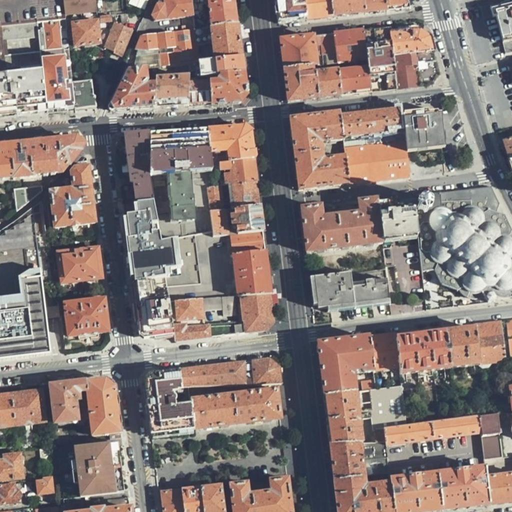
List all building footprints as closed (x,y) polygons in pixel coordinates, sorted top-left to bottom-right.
[(0,0),(0,29),(41,25),(67,22),(66,15),(64,0),(0,0)] [(64,0),(66,15),(98,11),(96,0),(64,0)] [(160,0),(151,19),(157,23),(183,19),(193,18),(190,0),(160,0)] [(199,0),(190,0),(193,18),(194,31),(204,30),(199,0)] [(238,26),(234,0),(207,0),(211,29),(238,26)] [(274,0),(275,1),(278,25),(306,21),(304,0),(274,0)] [(304,0),(306,21),(325,19),(333,18),(330,0),(304,0)] [(330,0),(333,18),(349,16),(366,14),(364,0),(330,0)] [(364,0),(366,14),(372,13),(387,12),(384,0),(364,0)] [(384,0),(387,12),(398,10),(410,9),(407,0),(384,0)] [(501,35),(502,39),(506,55),(511,52),(511,43),(510,37),(511,36),(511,5),(506,7),(492,10),(493,18),(496,18),(498,23),(501,35)] [(183,19),(184,32),(194,31),(193,18),(183,19)] [(70,47),(67,22),(41,25),(41,38),(43,50),(70,47)] [(104,45),(101,24),(76,27),(78,48),(104,45)] [(0,119),(20,117),(49,114),(47,92),(44,58),(43,52),(26,55),(8,56),(7,41),(34,39),(41,38),(41,25),(0,29),(0,119)] [(117,25),(106,48),(114,52),(114,55),(122,58),(134,32),(117,25)] [(242,60),(238,26),(211,29),(204,30),(194,31),(195,46),(213,43),(214,56),(197,58),(197,64),(242,60)] [(398,91),(394,56),(391,33),(391,28),(376,30),(364,31),(367,61),(368,69),(371,94),(398,91)] [(160,68),(197,64),(197,58),(195,46),(194,31),(184,32),(170,35),(143,37),(137,50),(138,50),(144,53),(157,51),(158,52),(160,68)] [(350,33),(334,35),(336,55),(337,64),(367,61),(364,31),(350,33)] [(394,56),(434,52),(432,45),(430,39),(419,31),(391,33),(394,56)] [(334,35),(314,37),(315,46),(322,45),(323,56),(336,55),(334,35)] [(282,54),(284,70),(312,67),(317,67),(315,46),(314,37),(281,40),(282,54)] [(138,50),(133,71),(146,69),(160,68),(158,52),(157,51),(144,53),(138,50)] [(441,76),(434,52),(394,56),(398,91),(413,89),(432,87),(436,82),(441,76)] [(44,58),(47,92),(52,91),(49,57),(44,58)] [(244,75),(242,60),(197,64),(199,79),(208,79),(244,75)] [(288,103),(341,97),(338,73),(317,75),(317,73),(312,74),(312,67),(284,70),(286,88),(288,103)] [(133,111),(154,110),(156,84),(148,85),(146,69),(133,71),(127,71),(110,108),(114,113),(133,111)] [(355,96),(371,94),(368,69),(338,73),(341,97),(355,96)] [(246,97),(244,75),(208,79),(209,85),(218,85),(218,87),(209,88),(211,106),(241,104),(246,97)] [(209,85),(208,79),(199,79),(199,82),(189,83),(190,108),(200,107),(211,106),(209,88),(209,85)] [(97,108),(98,108),(97,98),(95,97),(93,84),(93,81),(88,82),(74,85),(75,88),(77,111),(81,110),(97,108)] [(172,109),(190,108),(189,83),(189,81),(156,84),(154,110),(172,109)] [(49,114),(77,111),(75,88),(52,91),(47,92),(49,114)] [(405,132),(403,114),(402,108),(370,111),(341,114),(344,139),(405,132)] [(443,149),(438,111),(423,112),(403,114),(405,132),(406,143),(407,153),(443,149)] [(300,191),(349,184),(346,157),(331,159),(328,161),(324,161),(322,142),(326,142),(328,143),(344,142),(344,139),(341,114),(290,120),(292,135),(297,174),(300,191)] [(213,166),(253,160),(251,133),(244,128),(208,131),(213,166)] [(214,173),(213,166),(208,131),(179,133),(150,135),(154,174),(156,202),(157,214),(162,244),(182,239),(194,236),(201,235),(213,232),(211,214),(207,189),(216,188),(214,173)] [(136,183),(138,204),(141,204),(156,202),(154,174),(150,135),(127,137),(132,183),(136,183)] [(511,172),(511,175),(511,174),(511,138),(503,142),(509,160),(508,161),(511,172)] [(32,177),(59,175),(69,165),(70,166),(80,155),(79,154),(84,147),(84,146),(77,140),(21,147),(24,180),(32,179),(32,177)] [(409,168),(407,153),(406,143),(345,150),(346,157),(349,184),(380,181),(410,177),(409,168)] [(13,181),(24,180),(21,147),(0,148),(0,181),(13,180),(13,181)] [(257,183),(253,160),(213,166),(214,173),(231,171),(232,175),(226,177),(227,187),(233,186),(257,183)] [(80,170),(76,170),(71,175),(74,191),(54,192),(51,195),(55,228),(96,224),(91,189),(89,169),(87,170),(80,170)] [(259,207),(257,183),(233,186),(236,210),(259,207)] [(16,213),(42,191),(41,188),(25,190),(14,191),(16,213)] [(207,189),(211,214),(223,212),(220,188),(216,188),(207,189)] [(471,190),(413,197),(418,237),(422,272),(435,271),(441,286),(458,294),(463,289),(472,295),(478,294),(483,293),(487,303),(495,303),(498,296),(508,299),(510,299),(511,298),(511,232),(505,217),(497,212),(500,205),(491,188),(471,190)] [(418,237),(413,197),(386,200),(378,201),(383,241),(399,239),(418,237)] [(383,241),(378,201),(359,203),(360,214),(322,219),(321,208),(302,210),(307,254),(329,251),(367,247),(384,245),(383,241)] [(141,204),(142,216),(157,214),(156,202),(141,204)] [(124,205),(133,285),(168,278),(168,269),(185,268),(182,239),(162,244),(157,214),(142,216),(141,204),(138,204),(124,205)] [(0,363),(47,358),(51,357),(47,320),(53,319),(61,318),(56,285),(42,286),(33,207),(17,220),(0,231),(0,363)] [(213,232),(214,238),(226,238),(231,237),(263,234),(259,207),(236,210),(223,212),(211,214),(213,232)] [(270,295),(263,234),(231,237),(233,250),(234,257),(231,257),(232,260),(234,260),(236,273),(233,274),(233,276),(236,276),(237,282),(234,283),(235,285),(237,285),(238,288),(235,288),(235,291),(238,291),(238,297),(270,295)] [(168,278),(169,287),(201,284),(194,236),(182,239),(185,268),(168,269),(168,278)] [(59,279),(99,275),(95,245),(55,250),(59,279)] [(349,273),(310,278),(313,308),(314,313),(330,311),(335,310),(368,306),(389,303),(386,277),(350,282),(349,273)] [(155,339),(175,337),(172,308),(171,302),(169,287),(168,278),(133,285),(138,328),(155,339)] [(64,328),(105,323),(101,291),(61,296),(64,328)] [(172,308),(175,337),(176,343),(265,332),(273,321),(270,295),(238,297),(182,301),(171,302),(172,308)] [(505,362),(500,323),(475,326),(475,330),(471,331),(466,331),(466,333),(447,335),(451,369),(505,362)] [(100,345),(96,331),(87,332),(91,346),(100,345)] [(76,332),(68,333),(73,347),(80,346),(76,332)] [(400,375),(451,369),(447,335),(427,338),(426,336),(421,336),(416,337),(416,339),(397,341),(400,369),(400,375)] [(397,341),(396,336),(384,337),(370,339),(374,372),(400,369),(397,341)] [(374,372),(370,339),(318,344),(321,371),(324,397),(355,393),(353,372),(363,371),(363,373),(374,372)] [(182,390),(281,386),(280,379),(279,368),(269,360),(180,371),(182,390)] [(182,390),(180,371),(152,374),(145,386),(151,436),(196,430),(193,408),(176,410),(174,394),(182,393),(182,390)] [(109,436),(109,441),(122,440),(115,388),(106,381),(86,383),(88,392),(93,437),(109,436)] [(363,393),(376,391),(375,381),(363,383),(363,393)] [(86,383),(50,387),(55,425),(78,422),(76,402),(80,401),(80,395),(81,393),(88,392),(86,383)] [(511,387),(510,388),(511,401),(511,413),(479,418),(481,435),(484,460),(502,459),(499,428),(501,419),(511,424),(511,387)] [(355,393),(324,397),(326,421),(329,445),(360,444),(362,444),(359,420),(373,418),(374,435),(371,436),(371,443),(386,442),(385,428),(407,426),(402,388),(376,391),(363,393),(355,393)] [(193,408),(196,430),(278,421),(275,391),(193,402),(193,408)] [(12,397),(15,426),(44,422),(40,394),(12,397)] [(0,427),(15,426),(12,397),(0,398),(0,427)] [(481,435),(479,418),(407,426),(385,428),(386,442),(387,446),(481,435)] [(387,446),(386,442),(371,443),(362,444),(364,461),(388,459),(387,446)] [(360,444),(329,445),(331,463),(333,481),(363,478),(362,460),(360,444)] [(117,445),(60,453),(65,501),(74,500),(123,494),(117,445)] [(0,481),(23,479),(21,456),(5,458),(5,462),(0,462),(0,481)] [(391,484),(394,511),(439,511),(461,509),(476,507),(489,505),(486,478),(485,469),(471,471),(391,481),(391,484)] [(511,475),(486,478),(489,505),(505,503),(511,502),(511,475)] [(363,478),(333,481),(336,511),(394,511),(391,484),(374,486),(375,489),(365,490),(363,478)] [(291,511),(286,479),(270,482),(271,493),(247,496),(245,485),(230,487),(233,511),(291,511)] [(53,494),(52,480),(45,480),(44,483),(37,484),(39,495),(53,494)] [(0,505),(12,504),(10,488),(0,488),(0,505)] [(200,491),(202,511),(222,511),(219,488),(200,491)] [(182,511),(202,511),(200,491),(180,493),(182,511)] [(165,511),(182,511),(180,493),(163,495),(165,511)]
